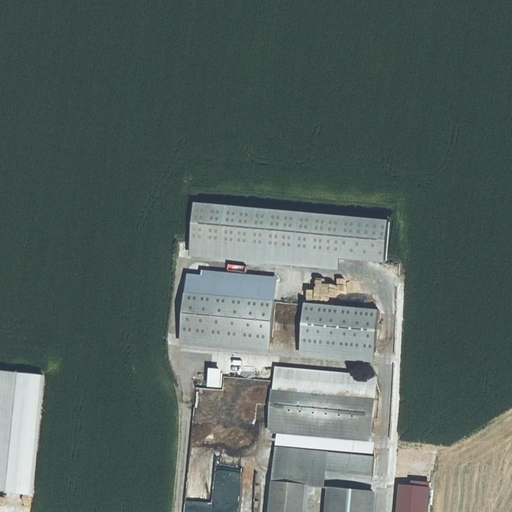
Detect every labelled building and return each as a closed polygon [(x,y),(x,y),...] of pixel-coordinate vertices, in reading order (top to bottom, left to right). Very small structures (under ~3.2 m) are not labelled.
[(192,205),(189,258),(338,268),(339,259),(388,262),(391,218),(192,205)] [(276,302),(186,294),(183,335),(272,344),(276,302)] [(380,312),(306,305),(302,346),(377,353),(380,312)] [(0,371),(0,491),(34,495),(43,375),(0,371)] [(209,511),(221,388),(184,384),(171,511),(209,511)] [(275,391),(272,423),(372,433),(375,400),(275,391)] [(374,477),(376,458),(328,454),(328,453),(277,449),(277,455),(271,511),(304,511),(307,487),(325,489),(326,473),(374,477)] [(372,511),(374,493),(332,489),(329,511),(372,511)]
